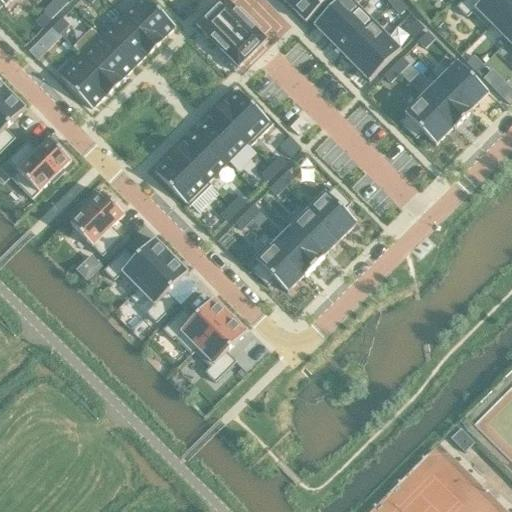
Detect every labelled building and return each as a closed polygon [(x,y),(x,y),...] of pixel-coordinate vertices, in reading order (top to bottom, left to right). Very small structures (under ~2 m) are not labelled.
[(0,0),(0,10),(3,8),(5,9),(14,0),(0,0)] [(69,5),(64,0),(56,0),(55,2),(63,10),(69,5)] [(147,0),(142,0),(124,19),(156,51),(163,44),(162,42),(176,29),(147,0)] [(282,0),(290,8),(298,0),(282,0)] [(298,0),(290,8),(305,24),(306,25),(331,0),(298,0)] [(341,0),(314,28),(315,28),(328,42),(360,11),(348,0),(341,0)] [(392,6),(391,6),(400,17),(407,11),(399,0),(392,6)] [(511,0),(465,0),(457,9),(467,19),(473,14),(489,31),(493,27),(492,27),(511,6),(511,0)] [(226,1),(195,32),(196,34),(211,49),(214,45),(223,54),(219,57),(234,72),(235,73),(267,42),(226,1)] [(511,6),(492,27),(493,27),(508,43),(511,38),(511,6)] [(360,11),(328,42),(342,55),(373,24),(360,11)] [(45,14),(36,24),(43,31),(52,21),(45,14)] [(124,19),(103,39),(134,70),(147,57),(148,58),(156,51),(124,19)] [(63,20),(53,29),(60,36),(70,27),(63,20)] [(417,23),(407,32),(414,39),(424,30),(417,23)] [(373,24),(342,55),(356,69),(387,38),(373,24)] [(53,29),(29,54),(37,62),(62,38),(60,36),(53,29)] [(93,31),(74,49),(84,58),(83,59),(115,91),(122,84),(121,83),(134,70),(103,39),(102,40),(93,31)] [(428,34),(418,44),(419,44),(425,51),(435,41),(428,34)] [(387,38),(356,69),(369,82),(369,83),(369,84),(401,52),(400,51),(400,52),(387,38)] [(467,64),(476,74),(477,74),(483,67),(474,57),(467,64)] [(83,59),(62,80),(93,111),(106,97),(108,99),(115,91),(83,59)] [(403,59),(394,69),(401,76),(410,66),(403,59)] [(457,65),(440,82),(471,113),(472,112),(488,96),(489,95),(458,64),(457,65)] [(394,69),(384,78),(391,85),(401,76),(394,69)] [(440,82),(423,98),(454,130),(453,130),(455,132),(473,113),(472,112),(471,113),(440,82)] [(0,103),(9,95),(0,85),(0,103)] [(511,90),(510,89),(501,98),(509,107),(511,104),(511,90)] [(224,105),(216,112),(248,144),(248,145),(251,149),(273,127),(239,92),(225,106),(224,105)] [(9,95),(0,103),(0,156),(15,141),(6,131),(26,111),(25,110),(25,111),(9,95)] [(407,118),(400,124),(417,141),(423,134),(437,148),(437,147),(437,146),(453,130),(454,130),(423,98),(406,115),(405,116),(407,118)] [(210,121),(197,134),(228,165),(248,145),(248,144),(216,112),(209,119),(210,121)] [(301,118),(290,129),(299,137),(310,126),(301,118)] [(183,145),(175,153),(208,185),(208,184),(228,165),(197,134),(184,147),(183,145)] [(28,144),(8,163),(18,173),(11,180),(32,202),(51,183),(53,185),(65,174),(63,172),(71,163),(50,141),(37,154),(28,144)] [(169,161),(156,175),(190,209),(212,188),(208,184),(208,185),(175,153),(168,160),(169,161)] [(280,158),(271,167),(278,174),(287,165),(280,158)] [(271,167),(262,177),(268,183),(268,184),(278,174),(271,167)] [(288,173),(279,182),(286,189),(295,180),(288,173)] [(279,182),(269,191),(270,191),(276,198),(286,189),(279,182)] [(325,195),(309,212),(339,243),(356,226),(357,227),(357,226),(344,213),(351,206),(335,189),(328,196),(326,194),(325,195)] [(83,216),(71,227),(93,249),(103,259),(122,239),(112,229),(125,217),(103,196),(95,204),(93,202),(81,213),(83,216)] [(239,198),(230,208),(237,215),(246,205),(239,198)] [(254,206),(245,216),(252,223),(261,214),(254,207),(254,206)] [(230,208),(221,217),(227,224),(228,224),(237,215),(230,208)] [(309,212),(292,229),(322,260),(323,259),(339,243),(309,212)] [(245,216),(235,225),(242,232),(252,223),(245,216)] [(275,245),(274,246),(305,277),(305,278),(306,279),(324,261),(323,259),(322,260),(292,229),(275,245)] [(125,252),(104,272),(115,283),(120,278),(136,294),(140,291),(139,290),(171,258),(155,242),(156,242),(155,241),(134,261),(125,252)] [(258,265),(251,272),(268,288),(275,282),(288,295),(289,294),(288,294),(305,278),(305,277),(274,246),(275,245),(272,242),(253,260),(258,265)] [(91,258),(77,272),(87,283),(102,268),(91,258)] [(171,258),(139,290),(140,291),(155,306),(146,315),(156,325),(177,304),(168,295),(188,275),(187,274),(171,258)] [(184,311),(163,332),(174,342),(175,341),(192,357),(195,354),(194,353),(230,318),(214,302),(215,302),(214,301),(194,321),(184,311)] [(230,318),(194,353),(195,354),(210,369),(205,374),(215,385),(236,364),(227,355),(247,334),(246,334),(230,318)] [(474,445),(460,431),(450,441),(464,455),(474,445)]
